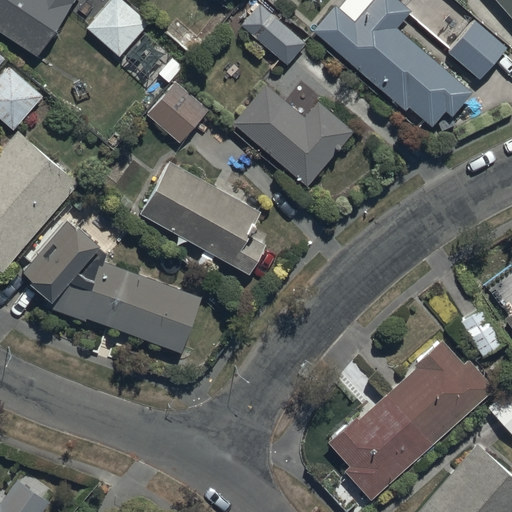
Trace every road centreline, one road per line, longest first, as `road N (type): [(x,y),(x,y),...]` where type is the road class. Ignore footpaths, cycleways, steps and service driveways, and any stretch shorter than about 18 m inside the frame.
road 1 (residential): [(221,453),(331,313),(436,217),(511,170)]
road 2 (residential): [(0,367),(168,439),(221,453)]
